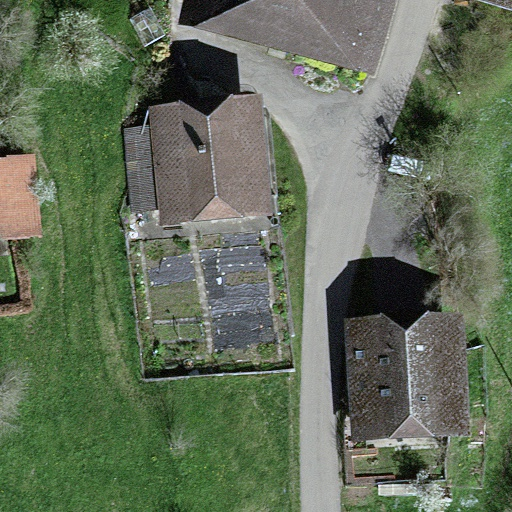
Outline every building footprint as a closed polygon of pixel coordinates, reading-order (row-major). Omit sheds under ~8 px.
[(182,0),(205,6),(195,44),(372,89),(394,0),(182,0)] [(511,0),(471,0),(511,11),(511,0)] [(253,88),(148,95),(158,235),(263,228),(253,88)] [(17,159),(0,160),(0,242),(23,241),(17,159)] [(443,320),(343,320),(344,445),(443,444),(443,320)]
